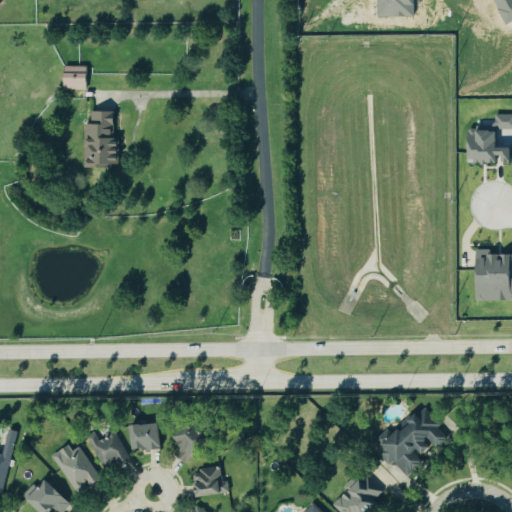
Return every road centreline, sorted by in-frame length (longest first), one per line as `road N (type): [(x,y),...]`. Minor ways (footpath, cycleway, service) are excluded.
road 1 (secondary): [(511,347),(0,353)]
road 2 (secondary): [(0,385),(511,379)]
road 3 (residential): [(260,383),(260,290),(270,231),(257,0)]
